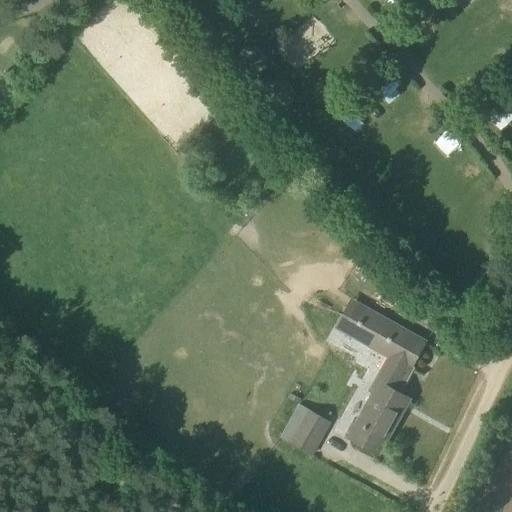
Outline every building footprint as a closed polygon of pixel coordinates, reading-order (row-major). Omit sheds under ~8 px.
[(458,0),(464,10),(480,3),(478,0),(458,0)] [(246,18),(260,34),(275,20),(261,5),(246,18)] [(430,21),(413,34),(425,51),(442,38),(430,21)] [(441,115),(428,131),(442,143),(455,127),(441,115)] [(453,155),(467,174),(482,162),(468,144),(453,155)] [(379,383),(351,434),(352,434),(351,435),(381,452),(410,400),(399,394),(412,370),(411,369),(426,342),(357,304),(342,332),(388,358),(375,381),(379,383)] [(313,457),(313,456),(332,423),(299,404),(280,438),(313,457)]
